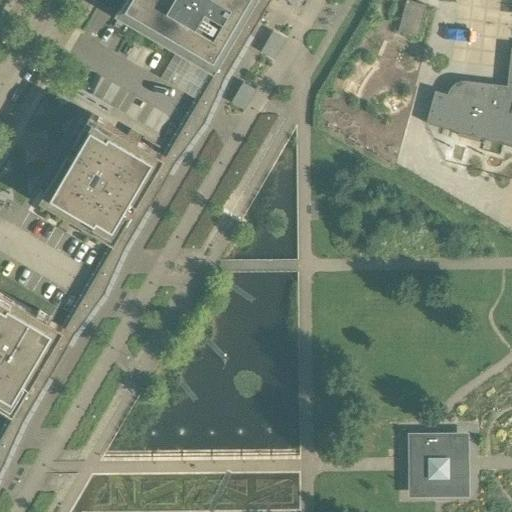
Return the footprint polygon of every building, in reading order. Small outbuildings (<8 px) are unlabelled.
[(0,291),(0,407),(15,416),(0,441),(0,474),(23,422),(49,378),(50,379),(69,346),(68,346),(75,334),(104,295),(124,250),(150,206),(151,207),(170,175),(169,174),(175,163),(204,124),(225,78),(251,35),(271,0),(124,0),(116,14),(216,73),(166,158),(138,142),(142,136),(131,130),(128,136),(91,115),(41,201),(86,227),(82,233),(92,239),(95,233),(115,244),(65,330),(0,291)] [(427,6),(407,1),(398,32),(418,38),(427,6)] [(277,56),(285,35),(271,29),(263,51),(277,56)] [(461,99),(435,92),(426,124),(459,133),(458,136),(484,144),(485,140),(511,147),(511,47),(511,48),(507,90),(466,85),(461,99)] [(185,55),(169,83),(187,93),(203,66),(185,55)] [(462,482),(462,454),(455,454),(455,436),(422,437),(422,455),(415,455),(415,483),(462,482)]
